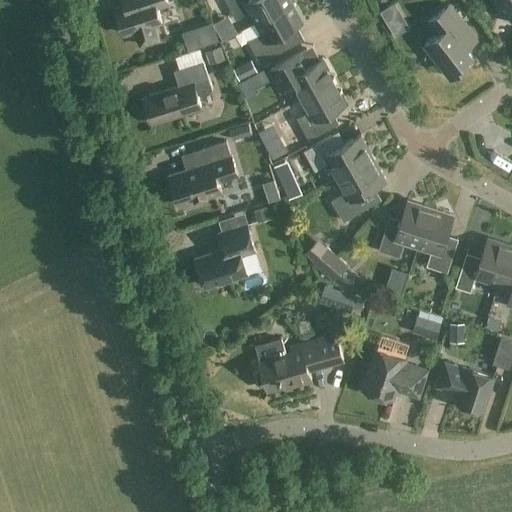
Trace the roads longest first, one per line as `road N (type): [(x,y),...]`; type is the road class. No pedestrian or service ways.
road 1 (unclassified): [(206,457),(55,0)]
road 2 (residential): [(206,457),(276,435),(473,459),(511,449)]
road 3 (residential): [(417,154),(329,0)]
